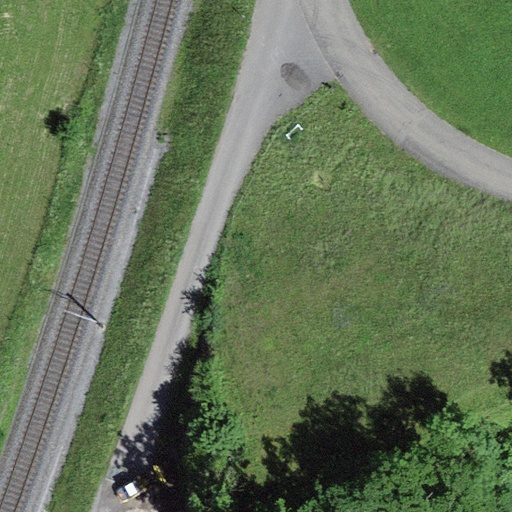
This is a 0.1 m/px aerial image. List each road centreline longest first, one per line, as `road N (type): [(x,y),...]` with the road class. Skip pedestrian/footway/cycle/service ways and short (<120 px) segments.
road 1 (track): [(135,511),(296,0)]
road 2 (residential): [(328,0),(348,42),(433,144),(511,185)]
